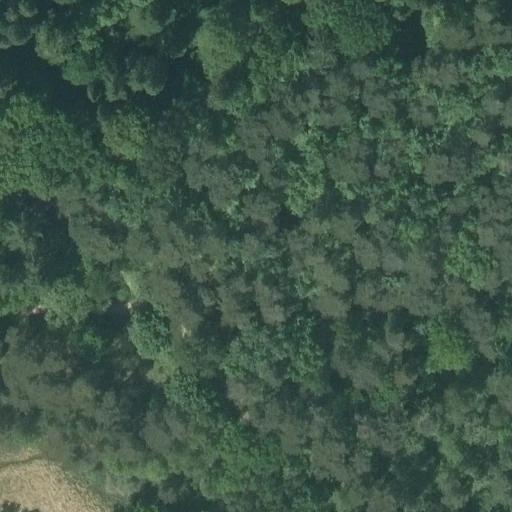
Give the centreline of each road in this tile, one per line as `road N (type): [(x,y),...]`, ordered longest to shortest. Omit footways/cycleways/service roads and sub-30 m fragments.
road 1 (track): [(417,0),(40,184)]
road 2 (track): [(164,317),(511,297)]
road 3 (unknown): [(366,511),(425,336),(511,330)]
road 4 (track): [(330,511),(164,317)]
road 5 (track): [(164,317),(40,184)]
road 6 (track): [(0,315),(164,317)]
